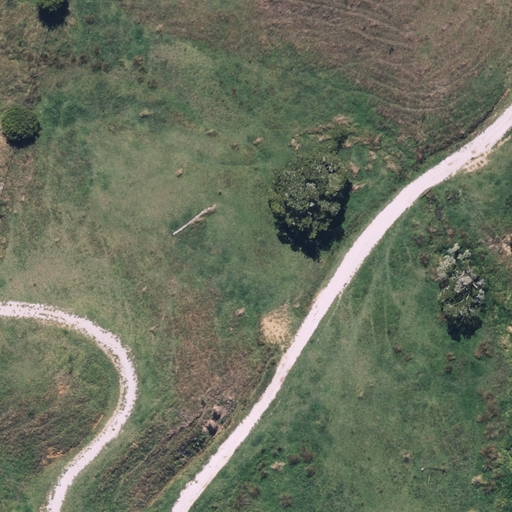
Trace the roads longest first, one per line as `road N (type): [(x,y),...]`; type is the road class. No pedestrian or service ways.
road 1 (track): [(165,511),(385,218),(511,111)]
road 2 (track): [(0,320),(77,331),(97,340),(125,376),(123,413),(60,483),(45,511)]
